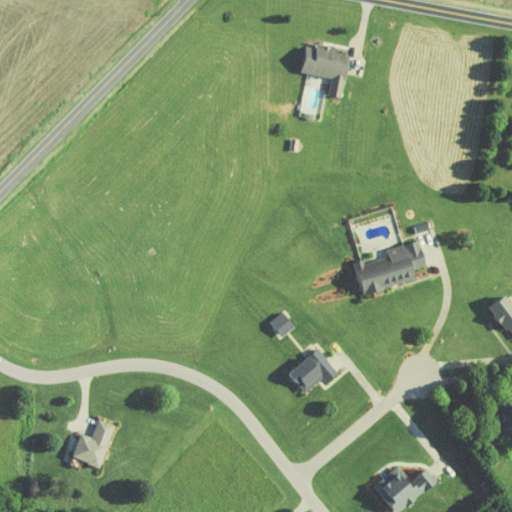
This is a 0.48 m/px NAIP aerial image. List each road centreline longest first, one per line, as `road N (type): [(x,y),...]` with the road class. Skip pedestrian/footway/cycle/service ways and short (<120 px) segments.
road 1 (residential): [(322,511),(242,411),(204,379),(133,364),(28,378),(0,363)]
road 2 (tertiary): [(188,0),(0,192)]
road 3 (residential): [(295,478),(424,371)]
road 4 (residential): [(383,0),(511,25)]
